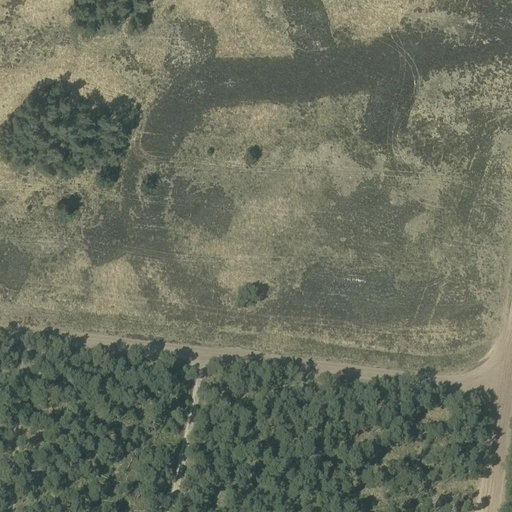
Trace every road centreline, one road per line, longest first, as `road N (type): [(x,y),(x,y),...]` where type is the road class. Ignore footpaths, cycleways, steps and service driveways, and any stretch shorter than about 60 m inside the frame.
road 1 (track): [(0,336),(511,392)]
road 2 (track): [(11,511),(22,339)]
road 3 (track): [(172,511),(202,355)]
road 4 (track): [(494,511),(511,375)]
